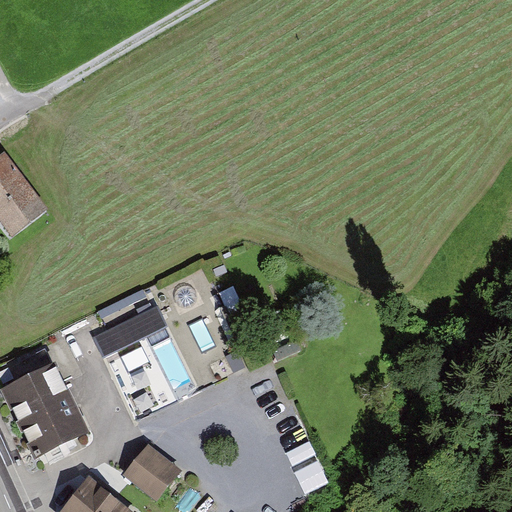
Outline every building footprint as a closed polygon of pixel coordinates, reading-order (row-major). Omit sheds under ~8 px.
[(0,163),(0,235),(6,244),(41,217),(0,163)] [(111,331),(97,337),(113,374),(142,362),(134,343),(169,328),(153,292),(103,313),(111,331)] [(44,352),(0,373),(0,380),(40,463),(87,440),(44,352)] [(294,455),(306,489),(327,482),(315,447),(294,455)] [(139,452),(110,489),(138,511),(146,511),(173,479),(139,452)] [(122,511),(90,485),(67,511),(122,511)]
